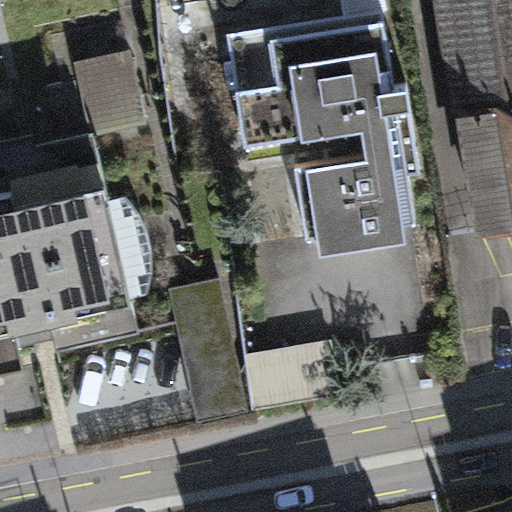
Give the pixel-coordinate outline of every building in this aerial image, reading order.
[(511,0),(434,0),(474,252),(511,246),(511,0)] [(408,228),(405,209),(386,69),(385,69),(380,38),(294,50),(304,125),(363,117),(367,148),(312,156),(323,240),(408,228)] [(130,49),(75,61),(91,134),(146,122),(130,49)] [(0,325),(126,299),(100,180),(0,201),(0,325)] [(256,410),(230,281),(172,293),(198,421),(256,410)] [(255,406),(330,402),(327,345),(252,349),(255,406)]
